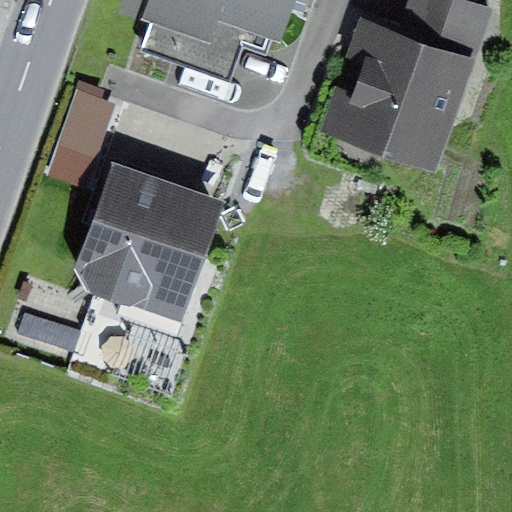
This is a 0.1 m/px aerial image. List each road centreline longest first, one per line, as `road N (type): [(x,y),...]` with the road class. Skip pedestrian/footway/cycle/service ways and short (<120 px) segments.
road 1 (residential): [(333,0),(298,101),(259,119),(130,76)]
road 2 (secondary): [(49,0),(0,129)]
